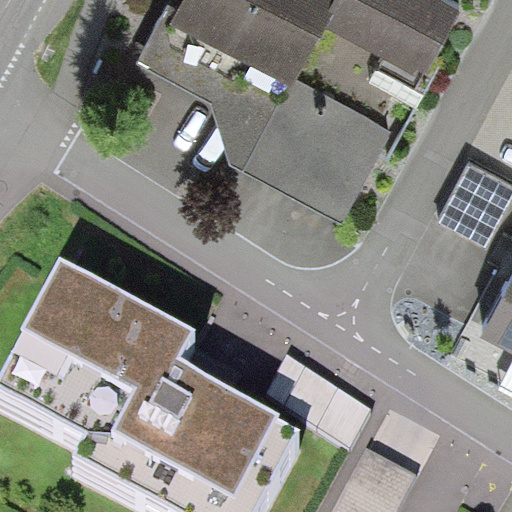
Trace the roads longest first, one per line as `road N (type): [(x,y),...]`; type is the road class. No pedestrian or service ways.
road 1 (residential): [(0,116),(343,319)]
road 2 (residential): [(511,12),(343,319)]
road 3 (residential): [(343,319),(511,433)]
